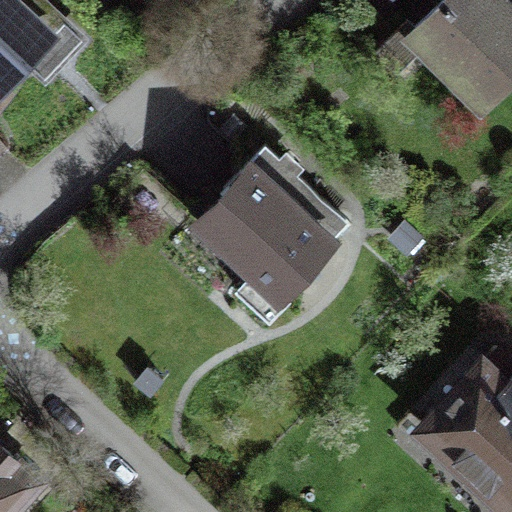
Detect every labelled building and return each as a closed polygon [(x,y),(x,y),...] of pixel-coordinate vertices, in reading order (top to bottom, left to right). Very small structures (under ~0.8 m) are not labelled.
[(63,56),(2,0),(0,0),(0,124),(0,125),(63,56)] [(511,110),(511,20),(491,0),(437,0),(393,45),(487,136),(511,110)] [(342,244),(239,152),(162,237),(266,329),(342,244)] [(511,511),(511,398),(468,361),(394,448),(470,511),(511,511)] [(0,511),(18,511),(41,489),(0,450),(0,511)]
